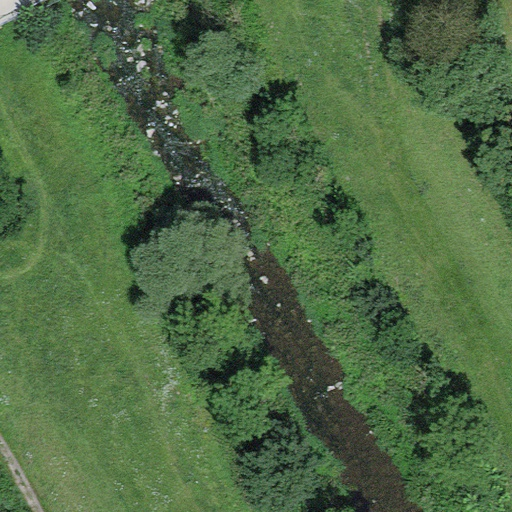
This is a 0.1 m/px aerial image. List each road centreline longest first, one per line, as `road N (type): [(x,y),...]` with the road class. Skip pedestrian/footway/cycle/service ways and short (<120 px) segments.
road 1 (track): [(0,38),(155,426),(210,511)]
road 2 (track): [(0,263),(132,363)]
